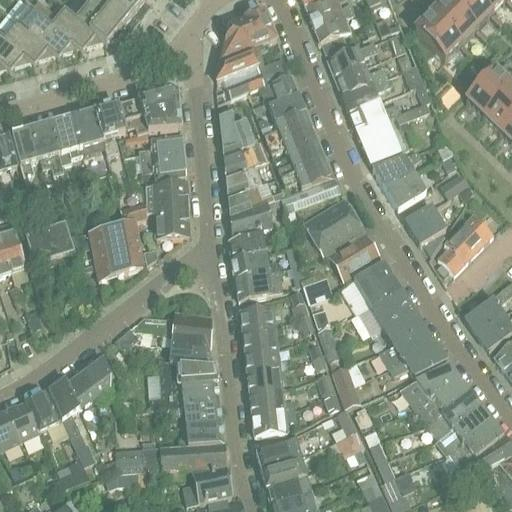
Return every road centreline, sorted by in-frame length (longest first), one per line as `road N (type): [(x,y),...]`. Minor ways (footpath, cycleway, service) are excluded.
road 1 (residential): [(280,0),(342,154),(434,312)]
road 2 (residential): [(254,511),(235,443),(212,255)]
road 3 (residential): [(0,394),(60,362),(177,269),(212,255)]
road 4 (residential): [(0,117),(191,56)]
road 5 (residential): [(212,255),(191,56)]
road 6 (residential): [(434,312),(511,422)]
